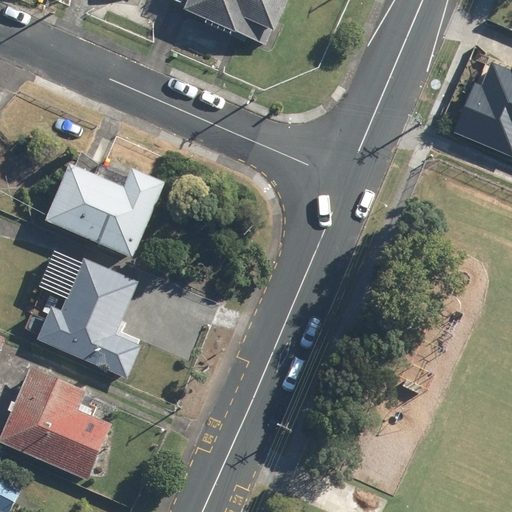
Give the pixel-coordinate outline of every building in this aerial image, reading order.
[(289,0),(187,0),(184,10),(263,44),(268,30),(275,33),(289,0)] [(127,189),(75,167),(50,223),(138,261),(171,186),(135,170),(127,189)] [(70,300),(86,265),(58,253),(43,288),(70,300)] [(70,300),(64,313),(54,309),(40,340),(130,381),(145,347),(121,337),(144,285),(88,260),(86,265),(70,300)] [(91,394),(35,370),(2,443),(90,482),(115,425),(83,411),(91,394)] [(15,511),(26,493),(0,478),(0,511),(15,511)] [(338,511),(302,496),(294,511),(338,511)]
